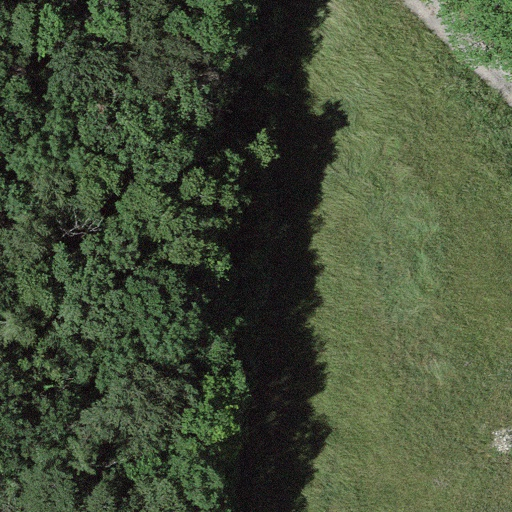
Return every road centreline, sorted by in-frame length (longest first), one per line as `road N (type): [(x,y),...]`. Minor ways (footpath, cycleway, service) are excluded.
road 1 (track): [(183,511),(224,0)]
road 2 (track): [(419,0),(511,89)]
